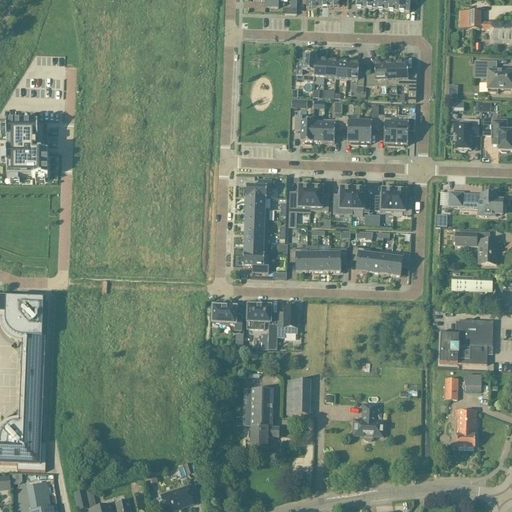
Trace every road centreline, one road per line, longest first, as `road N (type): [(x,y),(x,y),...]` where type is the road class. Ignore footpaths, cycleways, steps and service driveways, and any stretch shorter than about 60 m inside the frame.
road 1 (residential): [(421,172),(427,52),(420,42),(231,34)]
road 2 (residential): [(421,172),(416,290),(409,297),(220,290)]
road 3 (residential): [(288,511),(373,493),(507,498)]
road 4 (residential): [(70,73),(62,282)]
road 5 (residential): [(421,172),(225,164)]
road 6 (residential): [(231,34),(225,164)]
road 7 (residential): [(225,164),(220,290)]
